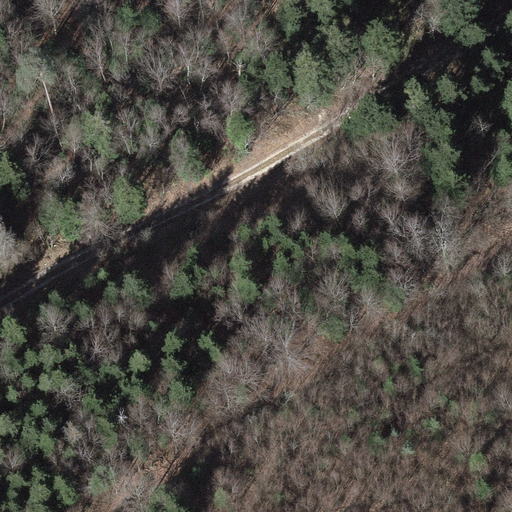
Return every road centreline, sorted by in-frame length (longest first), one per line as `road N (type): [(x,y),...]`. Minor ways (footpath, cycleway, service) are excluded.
road 1 (track): [(511,11),(263,166),(0,307)]
road 2 (track): [(511,242),(105,511)]
